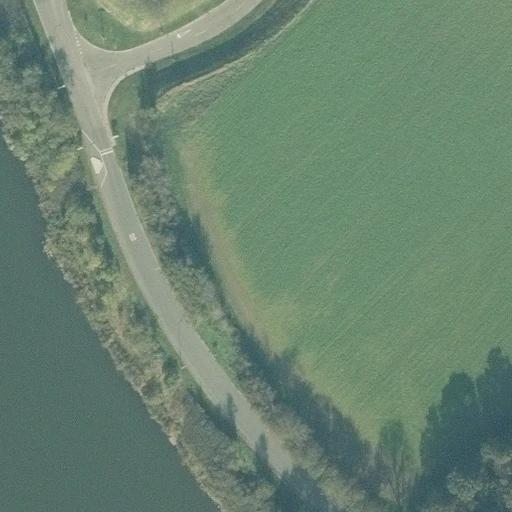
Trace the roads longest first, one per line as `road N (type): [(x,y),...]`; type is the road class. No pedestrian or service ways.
road 1 (tertiary): [(327,511),(238,412),(150,280),(75,78)]
road 2 (unclassified): [(75,78),(190,36),(245,0)]
